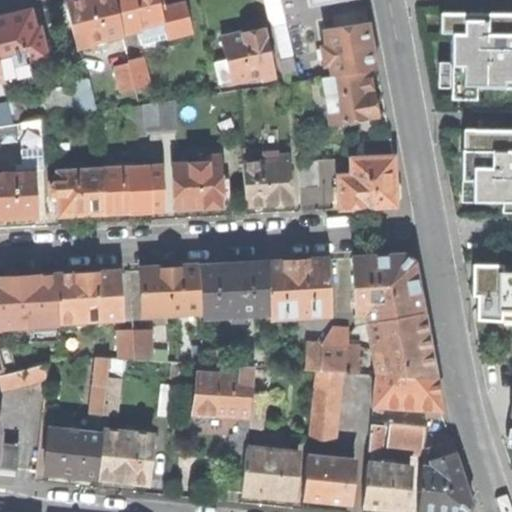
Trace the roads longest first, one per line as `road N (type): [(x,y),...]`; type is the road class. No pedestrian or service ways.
road 1 (residential): [(0,253),(434,229)]
road 2 (unclassified): [(503,511),(465,400),(434,229)]
road 3 (unclassified): [(434,229),(391,0)]
